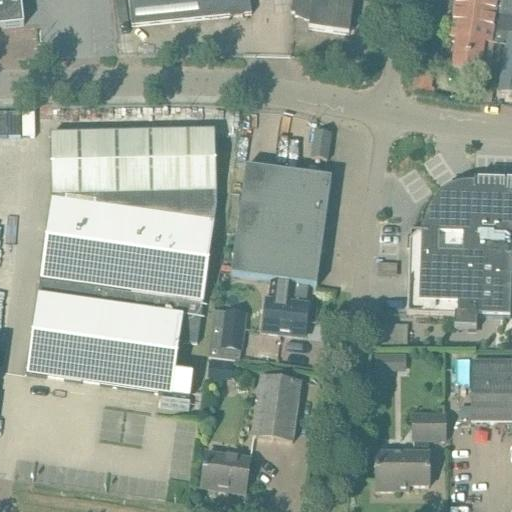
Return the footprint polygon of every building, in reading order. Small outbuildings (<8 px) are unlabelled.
[(0,0),(0,29),(23,27),(20,0),(0,0)] [(128,0),(132,29),(251,17),(249,0),(128,0)] [(293,0),(291,15),(310,18),(309,31),(349,37),(354,0),(293,0)] [(511,19),(495,16),(497,0),(450,0),(448,19),(454,20),(451,40),(458,41),(490,46),(492,33),(511,36),(511,19)] [(458,41),(453,72),(479,76),(479,74),(490,76),(494,47),(490,46),(458,41)] [(504,74),(501,94),(511,95),(511,44),(511,49),(507,49),(507,51),(504,74)] [(0,116),(0,144),(24,145),(25,117),(0,116)] [(197,347),(216,208),(215,134),(50,138),(52,203),(27,377),(189,400),(192,378),(175,375),(179,344),(197,347)] [(311,161),(327,163),(331,137),(315,135),(311,161)] [(317,290),(332,181),(245,170),(231,277),(270,282),(267,303),(263,336),(303,341),(307,309),(306,309),(308,289),(317,290)] [(409,249),(407,318),(427,319),(452,319),(454,332),(476,333),(477,321),(510,322),(511,263),(511,187),(475,186),(475,184),(474,184),(474,191),(469,191),(465,188),(460,189),(458,192),(454,193),(450,195),(446,197),(443,199),(439,201),(436,204),(434,207),(431,210),(429,214),(427,218),(426,221),(425,225),(424,229),(423,234),(423,238),(418,237),(411,243),(411,249),(409,249)] [(225,316),(219,351),(241,355),(246,318),(225,316)] [(406,358),(374,358),(374,374),(406,374),(406,358)] [(511,363),(471,364),(471,385),(471,426),(511,425),(511,363)] [(261,381),(256,420),(253,440),(292,446),(301,386),(261,381)] [(414,456),(376,456),(376,495),(409,495),(409,490),(429,490),(429,456),(428,456),(428,445),(445,444),(445,418),(413,418),(413,444),(414,444),(414,456)] [(206,457),(201,490),(245,497),(250,463),(206,457)]
